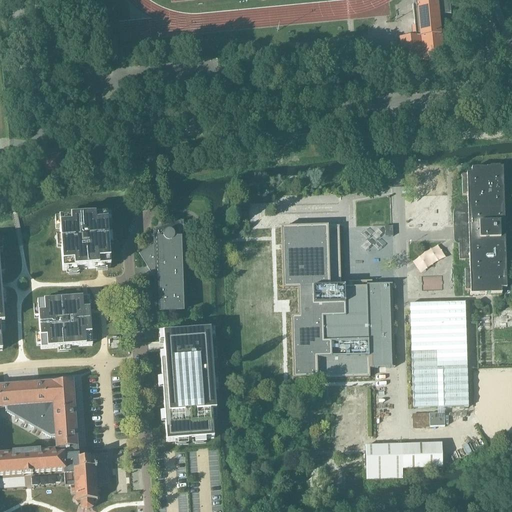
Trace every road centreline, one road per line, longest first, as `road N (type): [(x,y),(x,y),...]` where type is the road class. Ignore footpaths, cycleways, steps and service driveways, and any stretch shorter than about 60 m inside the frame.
road 1 (residential): [(146,125),(431,98),(474,79),(511,41)]
road 2 (residential): [(146,125),(81,131),(50,117),(32,92),(24,0)]
road 3 (residential): [(136,359),(128,247),(152,198)]
road 4 (residential): [(147,511),(136,359)]
road 5 (residential): [(0,368),(136,359)]
